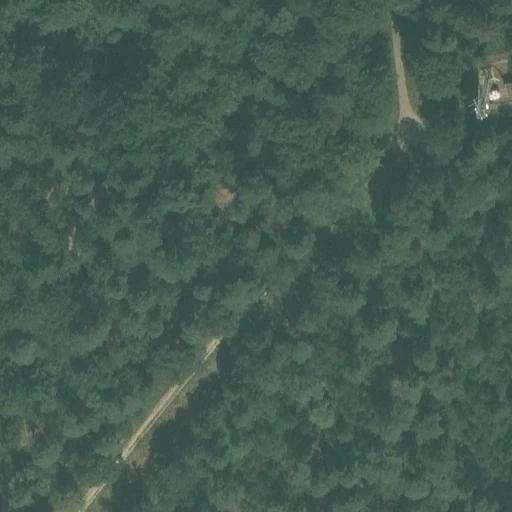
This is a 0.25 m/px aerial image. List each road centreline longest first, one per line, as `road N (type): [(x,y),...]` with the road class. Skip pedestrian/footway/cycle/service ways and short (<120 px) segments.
road 1 (track): [(65,511),(349,184)]
road 2 (track): [(395,0),(401,123)]
